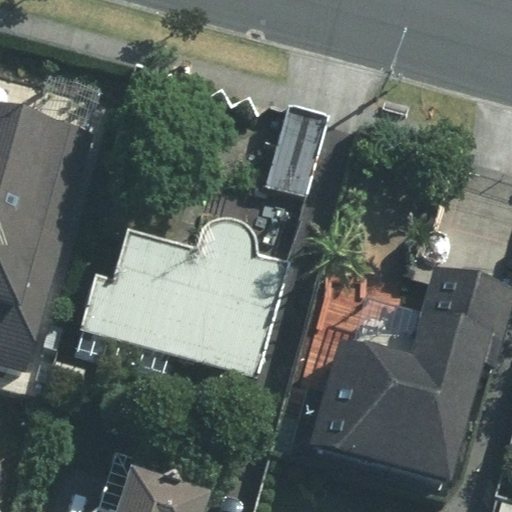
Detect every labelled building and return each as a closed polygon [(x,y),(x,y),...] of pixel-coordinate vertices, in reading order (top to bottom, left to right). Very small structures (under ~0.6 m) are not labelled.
[(320,126),(279,118),(264,202),(306,209),(320,126)] [(17,133),(14,143),(0,139),(0,378),(19,384),(81,150),(17,133)] [(271,288),(240,281),(240,264),(232,251),(219,244),(201,245),(189,254),(183,276),(109,257),(97,302),(82,298),(68,353),(244,399),(271,288)] [(419,286),(392,383),(320,363),(290,470),(429,510),(465,383),(480,388),(501,311),(486,307),(487,305),(419,286)] [(164,511),(112,495),(106,511),(164,511)]
